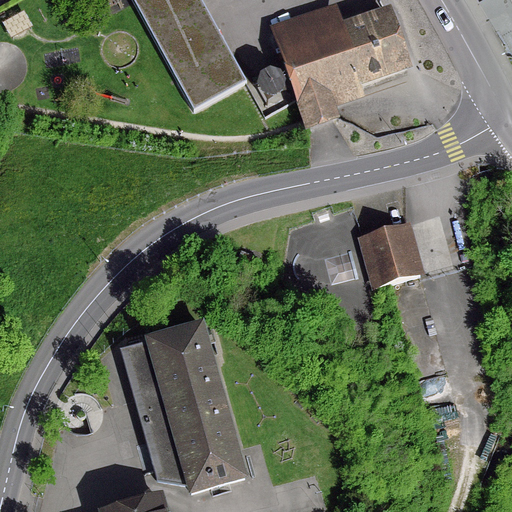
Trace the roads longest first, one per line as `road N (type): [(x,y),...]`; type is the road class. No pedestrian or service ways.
road 1 (tertiary): [(506,115),(426,156),(235,199),(145,246),(75,320),(28,404),(7,470)]
road 2 (tertiary): [(442,0),(506,115)]
